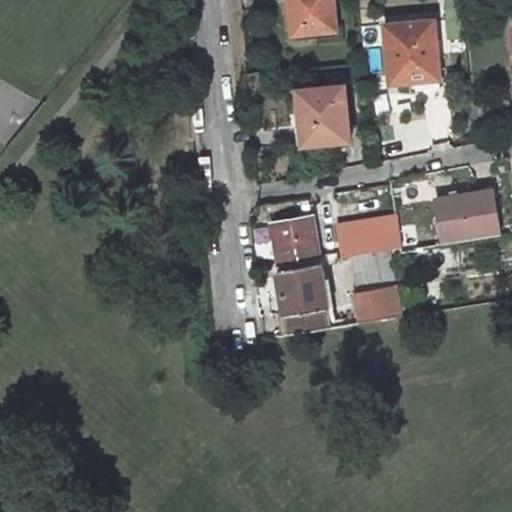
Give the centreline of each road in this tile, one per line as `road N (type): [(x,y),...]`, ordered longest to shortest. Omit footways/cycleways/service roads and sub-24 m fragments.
road 1 (residential): [(229,198),(511,147)]
road 2 (residential): [(204,0),(229,198)]
